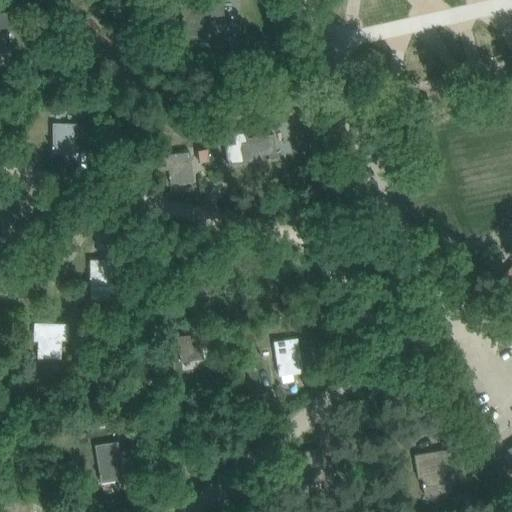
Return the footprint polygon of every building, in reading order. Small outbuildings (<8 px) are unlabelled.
[(208,37),(207,33),(213,32),(213,33),(216,32),(226,31),(225,30),(222,31),(220,14),(223,14),(222,5),(202,7),(201,2),(180,5),(184,40),(208,37)] [(0,12),(0,51),(11,50),(8,30),(12,29),(8,11),(0,12)] [(494,30),(478,33),(482,53),(498,50),(494,30)] [(228,122),(219,124),(220,132),(230,131),(228,122)] [(52,154),(75,154),(75,123),(52,123),(52,154)] [(244,162),(257,161),(276,158),(276,157),(274,157),(272,144),(275,144),(273,134),(241,139),(244,162)] [(154,155),(156,170),(168,169),(169,184),(193,181),(190,151),(154,155)] [(0,199),(0,235),(9,236),(9,221),(18,222),(19,200),(0,199)] [(104,259),(90,259),(90,284),(113,284),(113,266),(113,254),(104,255),(104,259)] [(192,302),(195,312),(201,310),(199,301),(192,302)] [(67,340),(68,324),(33,323),(33,340),(38,341),(37,358),(60,358),(61,339),(67,340)] [(87,324),(87,336),(95,336),(95,324),(87,324)] [(180,361),(203,358),(199,329),(189,330),(190,335),(176,336),(180,361)] [(297,338),(274,341),(275,350),(279,375),(302,372),(298,342),(297,338)] [(313,340),(306,341),(307,352),(315,350),(313,340)] [(123,479),(121,461),(118,443),(118,441),(95,444),(100,482),(123,479)] [(302,485),(325,482),(321,449),(297,452),(302,485)] [(451,491),(447,464),(452,463),(450,449),(414,455),(418,478),(421,477),(424,495),(451,491)]
